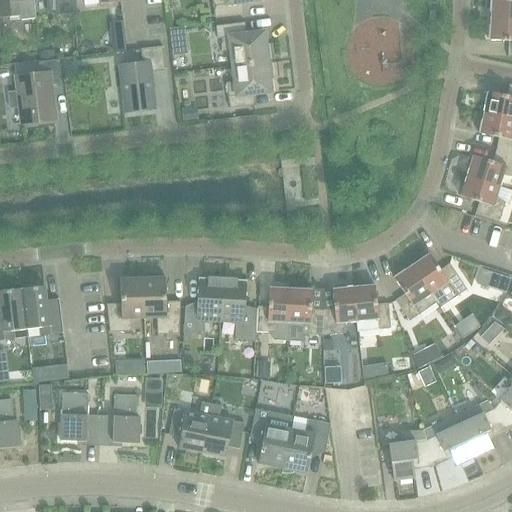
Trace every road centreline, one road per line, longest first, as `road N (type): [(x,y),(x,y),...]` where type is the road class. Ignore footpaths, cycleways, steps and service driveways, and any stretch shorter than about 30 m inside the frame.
road 1 (residential): [(0,261),(178,245),(329,255),(375,248),(405,228),(435,184),(462,65),(461,0)]
road 2 (residential): [(0,158),(306,116),(293,0)]
road 3 (residential): [(0,492),(126,481),(296,511)]
